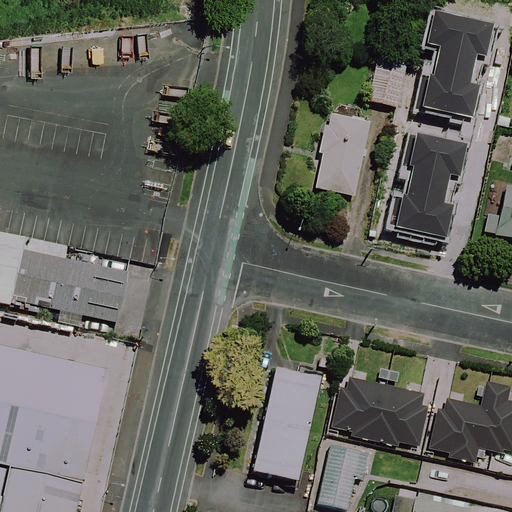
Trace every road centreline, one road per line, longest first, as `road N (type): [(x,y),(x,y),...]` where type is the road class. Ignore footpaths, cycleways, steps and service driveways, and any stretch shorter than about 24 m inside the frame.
road 1 (residential): [(211,256),(511,322)]
road 2 (tertiary): [(153,511),(211,256)]
road 3 (tertiary): [(211,256),(254,0)]
